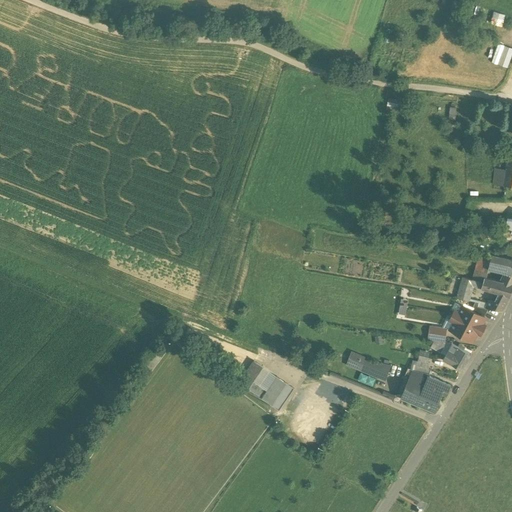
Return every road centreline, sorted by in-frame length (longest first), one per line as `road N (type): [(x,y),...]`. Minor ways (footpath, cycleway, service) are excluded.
road 1 (unclassified): [(470,94),(340,78),(255,46),(130,35),(30,0)]
road 2 (track): [(258,351),(0,247)]
